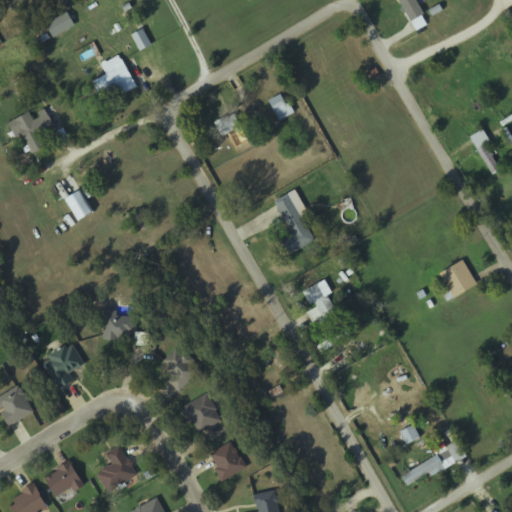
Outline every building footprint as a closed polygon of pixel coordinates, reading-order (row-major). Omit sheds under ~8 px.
[(400,0),(412,23),(425,16),(416,0),(400,0)] [(53,39),(75,29),(68,14),(46,24),(53,39)] [(133,37),(141,52),(152,46),(144,31),(133,37)] [(102,65),(107,77),(93,83),(102,104),(136,88),(122,57),(102,65)] [(286,108),(285,106),(276,110),(280,120),(293,115),(290,106),(286,108)] [(10,124),(17,138),(23,135),(33,155),(47,148),(43,140),(58,133),(46,110),(34,116),(33,113),(10,124)] [(243,131),(237,115),(216,123),(222,139),(243,131)] [(491,143),(484,131),(472,138),(494,176),(502,171),(487,146),(491,143)] [(317,242),(297,204),(301,202),(296,192),(276,202),(293,235),(282,241),(289,257),(317,242)] [(130,221),(135,234),(150,228),(145,215),(130,221)] [(455,299),(479,285),(464,261),(441,275),(455,299)] [(306,293),(324,321),(338,313),(329,297),(334,294),(326,281),(306,293)] [(242,320),(243,324),(260,317),(253,301),(223,313),(229,326),(242,320)] [(103,315),(103,341),(136,341),(136,315),(103,315)] [(361,329),(357,323),(319,348),(323,355),(361,329)] [(85,367),(73,344),(44,359),(59,390),(75,383),(71,374),(85,367)] [(201,373),(178,350),(158,369),(181,392),(201,373)] [(35,413),(19,387),(0,398),(0,410),(10,428),(35,413)] [(223,423),(208,395),(183,409),(197,436),(223,423)] [(222,483),(247,471),(234,443),(209,455),(222,483)] [(467,459),(461,445),(402,475),(408,489),(467,459)] [(112,466),(98,473),(108,494),(137,479),(122,448),(107,455),(112,466)] [(46,478),(59,501),(85,487),(72,464),(46,478)] [(9,501),(15,511),(46,511),(49,510),(36,486),(9,501)] [(258,511),(282,511),(278,492),(255,497),(258,511)] [(164,511),(158,499),(134,511),(164,511)]
